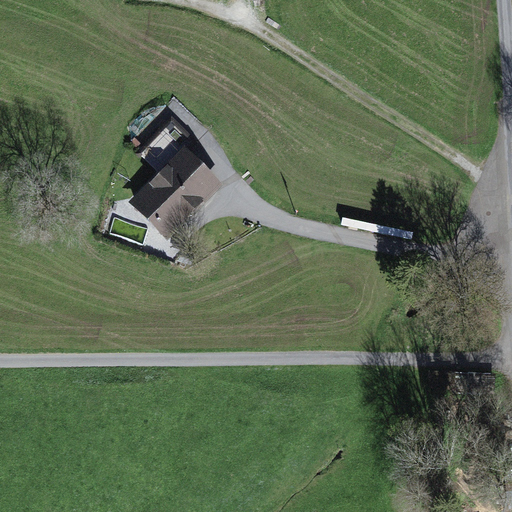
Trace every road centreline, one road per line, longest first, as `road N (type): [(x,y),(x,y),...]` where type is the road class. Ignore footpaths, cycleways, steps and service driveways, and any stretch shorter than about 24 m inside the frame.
road 1 (track): [(511,358),(0,362)]
road 2 (track): [(177,0),(249,22),(511,192)]
road 3 (unclassified): [(503,0),(511,123)]
